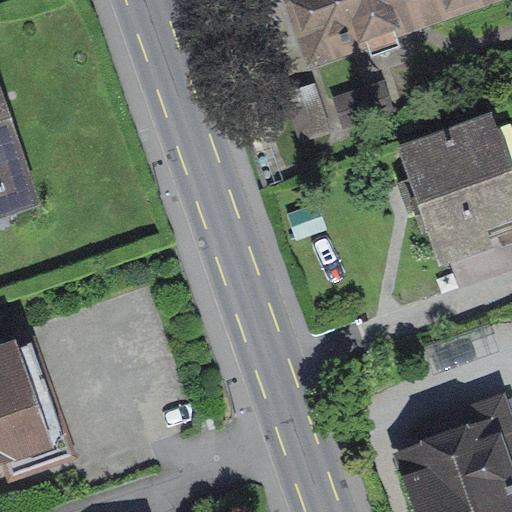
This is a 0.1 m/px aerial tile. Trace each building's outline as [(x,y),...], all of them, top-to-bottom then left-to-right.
[(311,0),(331,57),(499,0),(311,0)] [(0,219),(50,203),(1,54),(0,54),(0,219)] [(511,118),(421,147),(459,267),(511,250),(511,118)] [(0,481),(76,456),(38,347),(0,360),(0,481)] [(438,443),(405,454),(425,511),(511,511),(511,393),(431,423),(438,443)]
